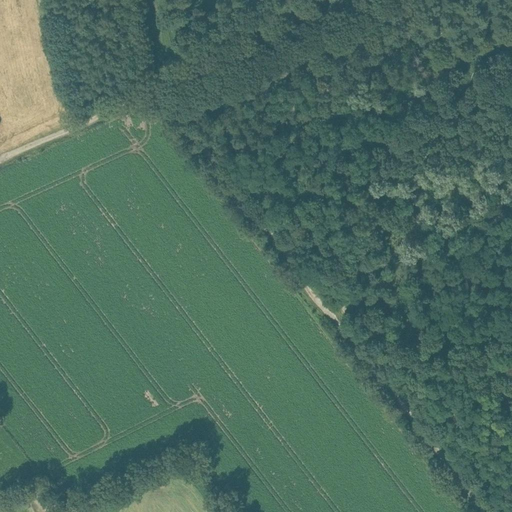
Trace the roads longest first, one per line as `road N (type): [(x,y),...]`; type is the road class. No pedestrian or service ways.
road 1 (track): [(351,0),(0,158)]
road 2 (unclassified): [(483,511),(315,298)]
road 3 (track): [(315,298),(165,103),(162,84)]
